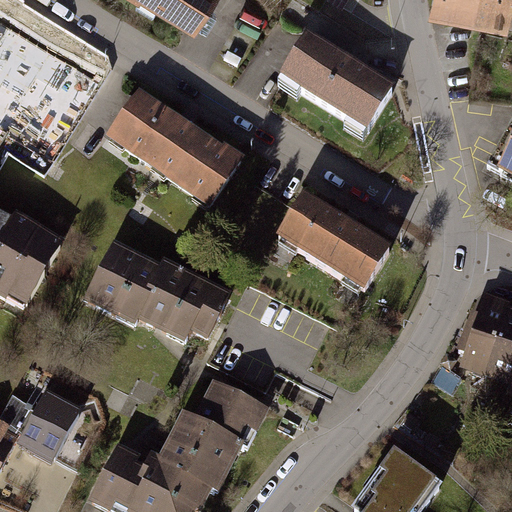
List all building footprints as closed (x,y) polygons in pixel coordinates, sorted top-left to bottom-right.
[(212,0),(145,0),(194,30),(212,0)] [(474,0),(433,0),(430,22),(469,29),(474,0)] [(474,0),(469,29),(505,36),(506,30),(510,0),(474,0)] [(0,73),(54,107),(87,55),(0,1),(0,73)] [(387,97),(306,45),(280,86),(361,138),(387,97)] [(241,163),(139,94),(109,138),(212,207),(241,163)] [(511,147),(495,183),(511,190),(511,147)] [(390,258),(301,206),(274,251),(363,304),(390,258)] [(58,256),(0,224),(0,303),(24,317),(58,256)] [(224,305),(111,257),(86,314),(200,363),(224,305)] [(490,388),(511,326),(511,309),(489,301),(461,377),(490,388)] [(511,395),(511,326),(490,388),(511,395)] [(80,410),(46,392),(18,446),(53,464),(80,410)] [(264,421),(215,398),(194,443),(176,434),(153,483),(210,509),(233,461),(243,466),(264,421)] [(0,470),(16,438),(0,429),(0,470)] [(429,511),(444,492),(396,459),(380,482),(388,487),(373,508),(378,511),(377,511),(429,511)] [(208,511),(210,509),(153,483),(113,464),(90,511),(208,511)]
